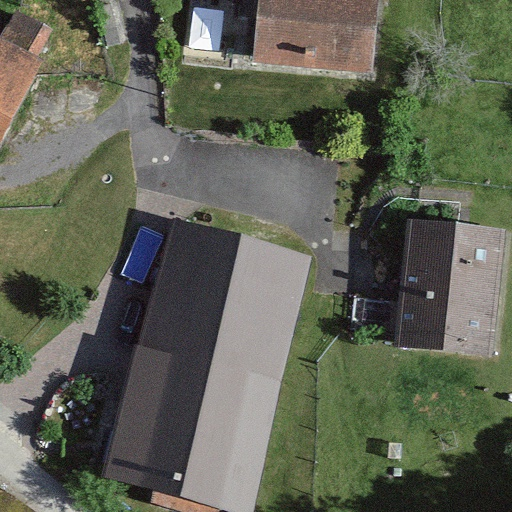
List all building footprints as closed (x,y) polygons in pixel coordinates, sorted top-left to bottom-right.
[(370,0),(267,0),(261,59),(363,69),(370,0)] [(0,129),(32,63),(0,46),(0,129)] [(498,239),(418,232),(408,340),(488,347),(498,239)] [(302,265),(186,234),(121,474),(237,505),(302,265)] [(26,511),(0,493),(0,511),(26,511)]
